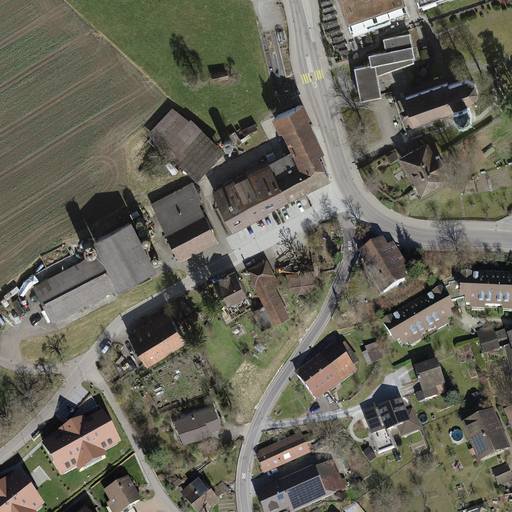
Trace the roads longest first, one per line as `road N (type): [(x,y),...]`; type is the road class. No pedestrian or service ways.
road 1 (residential): [(247,511),(246,465),(259,413),(345,273),(348,236),(338,204)]
road 2 (residential): [(338,204),(129,313),(83,368)]
road 3 (tertiary): [(350,192),(294,0)]
road 4 (tertiary): [(511,238),(408,233),(374,217),(350,192)]
road 5 (residential): [(83,368),(0,455)]
